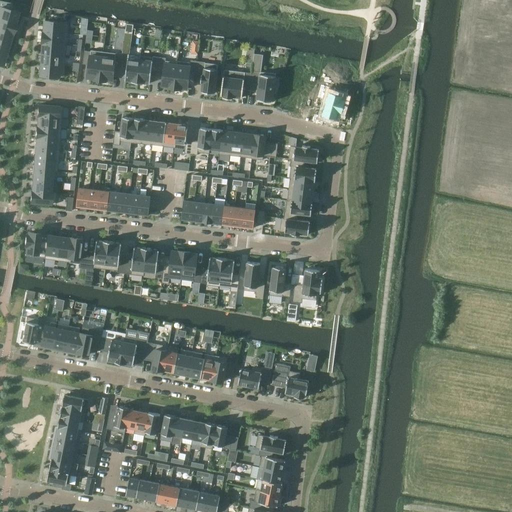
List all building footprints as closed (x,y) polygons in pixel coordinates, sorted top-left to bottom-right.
[(0,18),(15,23),(18,12),(0,7),(0,18)] [(12,34),(15,23),(0,18),(0,30),(12,34)] [(44,32),(68,34),(69,23),(45,21),(44,32)] [(118,29),(115,48),(123,49),(125,30),(118,29)] [(12,34),(0,30),(0,41),(9,44),(12,34)] [(68,34),(44,32),(43,43),(67,45),(68,34)] [(9,44),(0,41),(0,52),(6,54),(9,44)] [(199,42),(193,41),(192,45),(191,54),(198,54),(199,42)] [(43,43),(42,54),(66,56),(67,45),(43,43)] [(253,63),(254,54),(255,49),(247,48),(246,63),(253,63)] [(94,79),(100,80),(104,52),(91,50),(91,52),(84,51),(83,64),(89,65),(88,78),(94,78),(94,79)] [(116,53),(104,52),(100,80),(106,81),(106,80),(113,81),(114,66),(121,67),(122,54),(116,53)] [(42,54),(42,65),(65,67),(66,56),(42,54)] [(141,56),(122,54),(121,67),(127,67),(125,80),(132,81),(131,82),(138,83),(141,56)] [(253,63),(252,71),(261,72),(263,55),(254,54),(253,63)] [(153,57),(141,56),(138,83),(144,83),(144,82),(150,83),(152,69),(158,70),(160,57),(153,56),(153,57)] [(174,88),(177,62),(166,61),(166,58),(160,57),(158,70),(164,71),(162,86),(169,86),(169,87),(174,88)] [(189,74),(195,74),(197,61),(191,60),(190,63),(177,61),(177,62),(174,88),(181,89),(181,88),(187,89),(189,74)] [(197,61),(195,74),(202,75),(201,82),(203,83),(202,92),(204,92),(203,93),(213,95),(213,93),(215,93),(218,64),(205,63),(205,62),(197,61)] [(64,77),(65,67),(42,65),(41,76),(64,77)] [(224,70),(221,95),(223,95),(223,97),(232,99),(233,97),(242,98),(243,90),(250,91),(250,89),(252,73),(224,70)] [(260,100),(260,101),(269,103),(270,101),(273,102),(274,93),(275,93),(276,87),(274,87),(276,74),(261,72),(252,71),(252,73),(250,89),(258,90),(257,100),(260,100)] [(321,85),(317,97),(326,100),(322,116),(335,120),(338,112),(341,113),(344,105),(345,100),(341,99),(342,96),(329,92),(330,87),(321,85)] [(39,105),(38,116),(62,118),(63,107),(39,105)] [(62,118),(38,116),(38,127),(61,129),(62,118)] [(132,142),(131,142),(134,118),(123,117),(121,132),(115,131),(113,144),(120,145),(120,141),(132,143),(132,142)] [(131,142),(132,142),(142,144),(145,120),(134,118),(131,142)] [(142,144),(153,145),(156,121),(145,120),(142,144)] [(166,123),(156,121),(153,145),(164,146),(167,123),(166,123)] [(166,122),(166,123),(167,123),(164,146),(174,148),(177,124),(166,122)] [(191,154),(193,141),(186,140),(188,125),(177,124),(174,148),(185,149),(185,153),(191,154)] [(36,137),(37,137),(59,139),(60,139),(61,129),(38,127),(37,127),(36,137)] [(210,149),(209,149),(212,129),(201,127),(199,142),(193,141),(191,154),(198,155),(198,152),(209,154),(210,149)] [(220,150),(223,131),(223,130),(212,129),(209,149),(210,149),(220,150)] [(233,132),(223,131),(220,150),(219,154),(230,155),(233,132)] [(241,157),(244,133),(233,132),(230,155),(241,157)] [(255,135),(254,135),(244,133),(241,157),(251,158),(251,159),(252,159),(255,135)] [(270,156),(271,143),(265,143),(266,135),(254,134),(254,135),(255,135),(252,159),(263,160),(264,156),(270,156)] [(59,150),(59,139),(37,137),(36,148),(59,150)] [(289,159),(291,159),(304,161),(318,162),(318,161),(319,161),(320,151),(319,151),(319,149),(310,148),(311,146),(303,145),(302,147),(290,146),(289,159)] [(36,148),(35,159),(58,161),(59,150),(36,148)] [(57,172),(58,161),(35,159),(34,170),(52,171),(57,172)] [(290,178),(315,181),(316,181),(317,169),(303,167),(304,161),(291,159),(290,166),(291,166),(290,178)] [(33,181),(51,182),(52,171),(34,170),(33,181)] [(290,178),(289,189),(313,192),(315,181),(290,178)] [(32,191),(51,193),(51,182),(33,181),(32,191)] [(76,206),(87,208),(89,189),(79,187),(76,206)] [(87,208),(97,209),(99,190),(89,189),(87,208)] [(312,203),(312,202),(313,192),(289,189),(288,200),(312,203)] [(97,209),(107,210),(110,191),(99,190),(97,209)] [(51,193),(32,191),(31,202),(55,204),(56,193),(51,193)] [(110,191),(107,210),(117,211),(120,192),(110,191)] [(117,211),(128,213),(130,194),(120,192),(117,211)] [(140,195),(130,194),(128,213),(138,214),(140,195)] [(140,195),(138,214),(148,215),(151,196),(140,195)] [(72,211),(74,198),(68,197),(66,210),(72,211)] [(181,219),(192,221),(194,202),(184,200),(181,219)] [(288,200),(287,200),(286,212),(285,212),(284,218),(297,220),(298,213),(311,215),(312,203),(313,202),(312,202),(312,203),(288,200)] [(192,221),(202,222),(204,203),(194,202),(192,221)] [(202,222),(212,223),(214,204),(204,203),(202,222)] [(212,223),(222,224),(225,205),(214,204),(212,223)] [(232,226),(235,207),(225,205),(222,224),(232,226)] [(235,207),(232,226),(243,227),(245,208),(235,207)] [(253,228),(256,209),(245,208),(243,227),(253,228)] [(259,211),(257,224),(263,224),(265,211),(259,211)] [(297,220),(284,218),(282,218),(280,231),(292,232),(292,234),(300,235),(300,233),(309,234),(309,233),(310,233),(311,224),(310,223),(310,222),(297,220)] [(45,254),(47,235),(40,234),(28,232),(28,234),(26,234),(25,246),(26,246),(25,255),(44,257),(45,254)] [(47,235),(45,254),(44,257),(44,258),(58,260),(61,237),(47,235)] [(72,238),(71,238),(61,237),(58,260),(69,261),(72,238)] [(69,261),(68,262),(80,264),(79,268),(87,269),(88,256),(82,255),(84,239),(71,238),(72,238),(69,261)] [(106,269),(109,241),(97,240),(95,257),(88,256),(87,269),(93,270),(93,268),(106,269)] [(124,273),(126,260),(119,260),(121,243),(115,243),(115,242),(109,241),(106,269),(118,271),(118,272),(124,273)] [(126,260),(124,273),(131,274),(144,276),(144,271),(147,248),(141,247),(141,248),(134,247),(133,261),(126,260)] [(155,277),(162,278),(164,265),(157,264),(159,250),(152,249),(152,248),(147,248),(144,271),(144,276),(144,277),(155,278),(155,277)] [(170,266),(164,265),(162,278),(161,283),(169,284),(170,278),(181,280),(185,251),(179,251),(172,251),(170,266)] [(181,280),(193,281),(193,282),(194,282),(200,283),(202,270),(195,269),(197,254),(190,253),(190,252),(185,251),(181,280)] [(207,283),(206,285),(219,286),(222,258),(217,258),(216,258),(210,257),(208,270),(202,270),(200,283),(207,283)] [(228,259),(222,258),(219,286),(231,288),(230,291),(237,292),(240,274),(233,273),(235,260),(228,260),(228,259)] [(247,262),(244,290),(256,292),(255,297),(263,298),(265,280),(258,280),(260,267),(260,263),(247,262)] [(284,283),(286,268),(273,266),(270,295),(282,297),(282,296),(290,297),(291,284),(284,283)] [(292,302),(301,303),(302,298),(316,300),(317,292),(321,293),(323,279),(319,278),(320,271),(305,269),(303,285),(294,284),(292,302)] [(26,293),(25,298),(33,300),(35,295),(35,292),(27,290),(26,293)] [(297,305),(289,304),(288,315),(287,321),(295,322),(297,305)] [(34,343),(40,345),(45,321),(44,326),(37,325),(38,319),(26,317),(23,331),(21,331),(20,339),(22,339),(21,341),(33,344),(34,343)] [(51,347),(55,328),(56,323),(45,321),(40,345),(51,347)] [(55,328),(51,347),(64,349),(69,326),(58,324),(57,328),(55,328)] [(78,352),(82,333),(81,333),(79,333),(80,328),(69,326),(64,349),(77,352),(78,352)] [(82,327),(81,333),(82,333),(78,352),(77,352),(89,355),(90,348),(99,350),(102,337),(103,331),(82,327)] [(120,363),(125,342),(102,337),(99,350),(109,352),(108,360),(115,361),(115,362),(120,363)] [(135,357),(145,359),(148,342),(126,337),(125,342),(120,363),(126,364),(133,365),(135,357)] [(168,346),(148,342),(145,359),(154,361),(152,368),(164,371),(164,370),(163,370),(168,346)] [(180,354),(178,354),(179,349),(169,347),(169,346),(168,346),(163,370),(164,370),(173,372),(176,373),(180,354)] [(180,354),(176,373),(187,375),(192,351),(181,349),(181,351),(180,354)] [(187,375),(198,377),(202,358),(203,354),(192,351),(187,375)] [(204,359),(202,358),(198,377),(201,378),(211,380),(215,361),(216,356),(205,354),(204,359)] [(310,355),(307,370),(315,372),(318,356),(310,355)] [(211,380),(223,382),(224,375),(233,377),(236,364),(227,362),(228,358),(216,356),(215,361),(211,380)] [(294,396),(304,398),(304,396),(306,397),(307,394),(308,394),(310,384),(309,384),(309,381),(299,379),(300,373),(290,371),(291,366),(276,363),(272,384),(286,387),(285,393),(295,394),(294,396)] [(269,385),(273,365),(268,364),(267,369),(252,366),(252,370),(241,368),(238,384),(240,384),(240,386),(249,388),(249,386),(259,388),(260,383),(269,385)] [(62,406),(82,410),(84,399),(64,395),(62,406)] [(109,398),(102,397),(99,413),(105,415),(109,398)] [(62,406),(60,416),(79,420),(81,410),(82,410),(62,406)] [(126,427),(129,409),(130,409),(130,408),(118,406),(116,418),(110,417),(107,429),(125,433),(126,427)] [(136,429),(139,411),(130,409),(129,409),(126,427),(135,429),(136,429)] [(149,413),(139,411),(136,429),(135,429),(134,433),(145,436),(146,432),(145,432),(149,413)] [(149,412),(149,413),(145,432),(146,432),(156,434),(160,415),(149,412)] [(172,442),(173,435),(176,417),(177,417),(177,416),(165,414),(160,439),(172,442)] [(77,431),(79,420),(60,416),(58,427),(77,431)] [(183,437),(186,419),(177,417),(176,417),(173,435),(183,437)] [(196,421),(186,419),(183,437),(193,439),(196,421)] [(202,441),(203,441),(206,423),(196,421),(193,439),(202,441)] [(213,444),(217,424),(206,422),(206,423),(203,441),(202,441),(201,447),(212,449),(213,444)] [(228,427),(217,424),(213,444),(224,446),(224,448),(230,449),(232,437),(226,436),(228,427)] [(77,431),(58,427),(58,428),(56,438),(75,442),(77,431)] [(270,437),(258,435),(255,448),(284,453),(284,452),(286,452),(287,443),(286,442),(286,441),(278,439),(278,437),(270,435),(270,437)] [(232,437),(230,449),(236,450),(239,438),(232,437)] [(56,438),(54,449),(73,452),(75,442),(56,438)] [(73,452),(54,449),(52,458),(52,459),(71,463),(73,452)] [(230,449),(228,461),(232,462),(235,462),(238,451),(230,449)] [(271,458),(273,451),(260,449),(259,455),(261,456),(259,467),(283,472),(285,460),(271,458)] [(71,463),(52,459),(49,470),(69,474),(69,473),(71,463)] [(87,459),(86,466),(91,467),(95,468),(96,461),(87,459)] [(283,472),(259,467),(257,479),(261,480),(261,479),(281,483),(283,472)] [(69,474),(49,470),(47,481),(67,485),(69,474)] [(93,495),(96,479),(88,477),(85,494),(93,495)] [(126,495),(136,497),(140,480),(130,477),(126,495)] [(281,483),(261,479),(261,480),(259,490),(280,495),(282,483),(281,483)] [(146,499),(150,482),(140,480),(136,497),(146,499)] [(146,499),(156,501),(160,484),(150,482),(146,499)] [(166,503),(170,486),(160,484),(156,501),(166,503)] [(166,503),(176,505),(180,488),(170,486),(166,503)] [(190,490),(180,488),(176,505),(187,507),(190,490)] [(278,506),(280,495),(259,490),(256,489),(254,501),(251,501),(249,507),(266,511),(268,504),(278,506)] [(190,490),(187,507),(197,509),(200,492),(190,490)] [(197,509),(207,511),(210,494),(200,492),(197,509)] [(217,511),(220,496),(210,494),(207,511),(211,511),(217,511)] [(227,511),(230,500),(224,498),(221,511),(227,511)]
